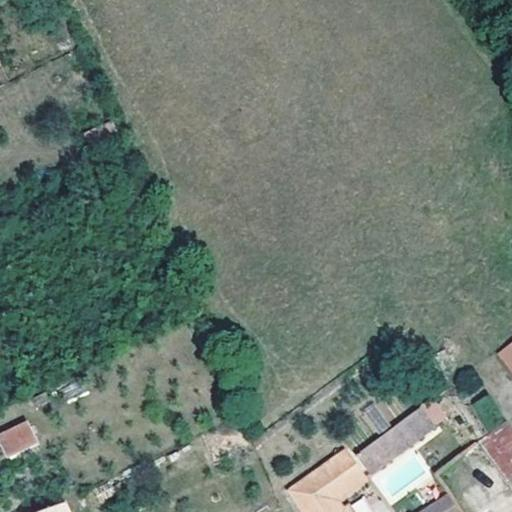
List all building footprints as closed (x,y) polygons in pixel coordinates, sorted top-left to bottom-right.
[(511,347),(501,356),(511,370),(511,347)] [(472,403),(482,420),(498,411),(489,394),(472,403)] [(412,445),(434,428),(421,410),(399,426),(412,445)] [(40,436),(31,418),(3,432),(12,450),(40,436)] [(480,443),(510,479),(511,477),(511,426),(507,420),(480,443)] [(399,426),(356,458),(370,477),(412,445),(399,426)] [(0,448),(3,454),(12,450),(3,432),(0,433),(0,448)] [(345,455),(293,493),(304,511),(352,511),(348,506),(345,507),(340,500),(364,481),(345,455)] [(409,457),(373,477),(385,498),(420,478),(409,457)] [(58,499),(64,511),(85,511),(75,490),(58,499)] [(372,511),(364,497),(352,504),(356,511),(372,511)] [(457,511),(449,498),(428,511),(457,511)] [(64,511),(58,499),(30,511),(64,511)]
